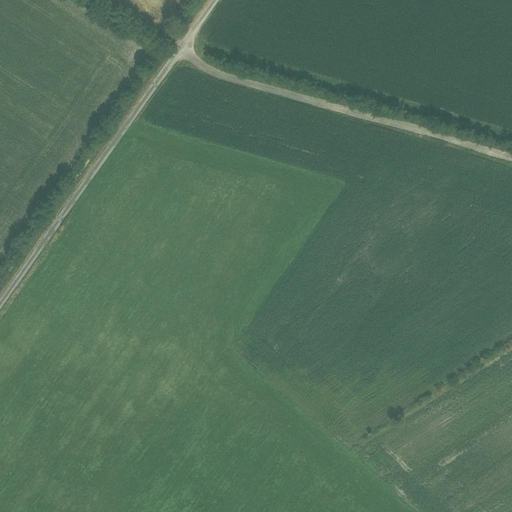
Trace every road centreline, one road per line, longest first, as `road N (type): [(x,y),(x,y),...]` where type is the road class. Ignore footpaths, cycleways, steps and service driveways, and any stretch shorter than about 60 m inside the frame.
road 1 (residential): [(207,0),(0,299)]
road 2 (track): [(511,152),(208,62),(176,42)]
